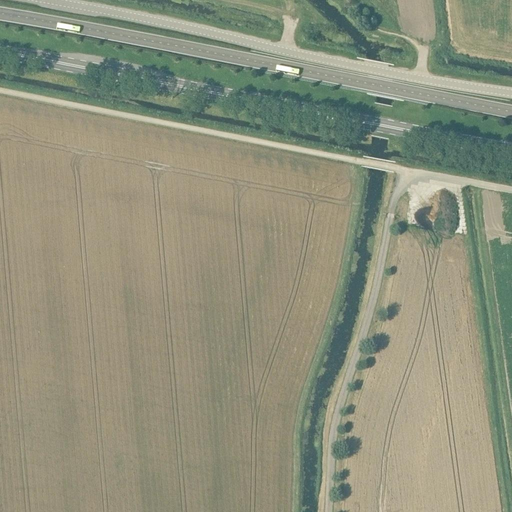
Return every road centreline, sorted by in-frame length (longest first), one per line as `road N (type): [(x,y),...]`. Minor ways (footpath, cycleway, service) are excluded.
road 1 (primary): [(511,151),(0,52)]
road 2 (unclassified): [(511,93),(41,0)]
road 3 (track): [(408,170),(0,91)]
road 4 (track): [(474,183),(511,452)]
